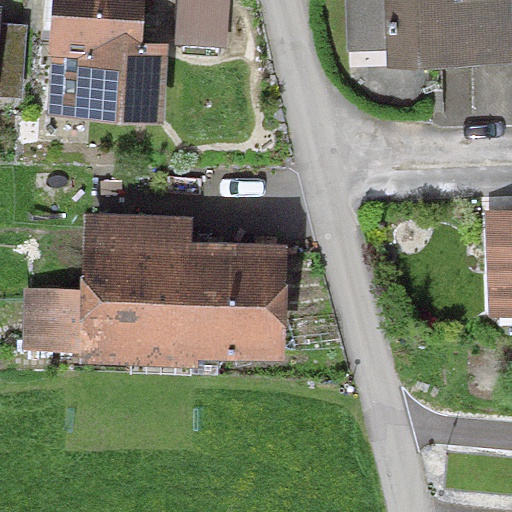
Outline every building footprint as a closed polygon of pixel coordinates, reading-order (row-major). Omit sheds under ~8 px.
[(137,0),(52,0),(49,50),(90,52),(86,103),(149,107),(153,53),(134,52),(137,0)] [(228,0),(189,0),(189,45),(228,46),(228,0)] [(469,13),(468,0),(389,0),(390,22),(384,22),(385,36),(391,36),(392,70),(503,66),(501,12),(469,13)] [(0,98),(14,99),(20,29),(0,27),(0,98)] [(511,229),(490,230),(491,274),(511,272),(511,229)] [(231,346),(268,346),(270,256),(213,255),(214,241),(177,241),(177,254),(92,251),(90,294),(28,292),(27,350),(89,352),(89,355),(90,355),(90,341),(225,346),(224,351),(231,351),(231,346)]
